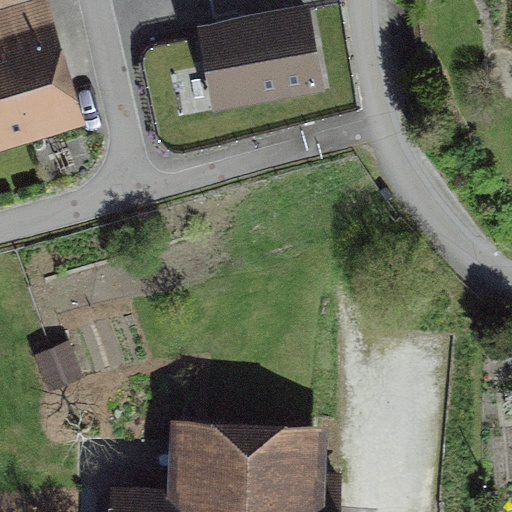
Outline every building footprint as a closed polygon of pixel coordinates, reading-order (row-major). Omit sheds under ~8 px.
[(48,0),(25,0),(0,7),(0,147),(85,123),(48,0)] [(207,0),(210,19),(198,21),(214,110),(327,90),(312,1),(289,5),(288,0),(207,0)] [(451,18),(421,18),(420,61),(451,62),(451,18)] [(263,341),(238,257),(192,271),(218,355),(263,341)] [(48,390),(84,376),(69,337),(33,352),(48,390)] [(331,417),(168,417),(168,484),(109,485),(109,511),(331,511),(332,511),(331,417)]
